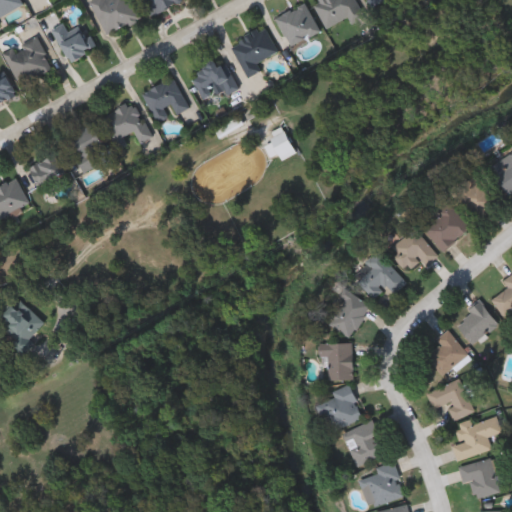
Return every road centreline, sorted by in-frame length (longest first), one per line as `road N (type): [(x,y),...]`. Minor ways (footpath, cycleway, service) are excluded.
road 1 (residential): [(442,511),(395,397),(396,348),(511,244)]
road 2 (residential): [(0,149),(260,0)]
